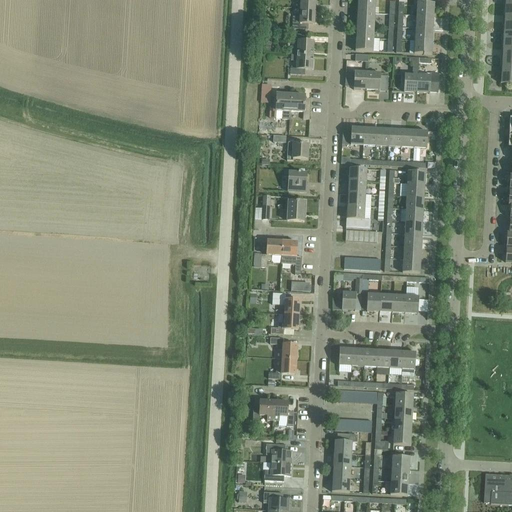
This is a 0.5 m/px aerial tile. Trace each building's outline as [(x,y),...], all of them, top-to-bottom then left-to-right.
[(300,0),(300,9),(315,10),(315,0),(293,0),(294,0),(300,0)] [(357,0),(357,14),(375,15),(375,0),(357,0)] [(416,4),(416,17),(433,18),(434,5),(416,4)] [(315,10),(300,9),(299,18),(293,18),(292,30),(308,31),(308,25),(314,25),(315,10)] [(357,14),(356,27),(374,28),(375,15),(357,14)] [(414,25),(414,15),(406,14),(405,24),(414,25)] [(444,30),(444,16),(436,16),(436,30),(444,30)] [(416,17),(415,30),(433,31),(433,18),(416,17)] [(511,17),(504,17),(503,34),(511,34),(511,17)] [(356,27),(355,39),(373,40),(374,28),(356,27)] [(415,30),(414,42),(432,43),(433,31),(415,30)] [(511,34),(503,34),(502,51),(511,51),(511,34)] [(291,50),(291,56),(313,57),(313,43),(306,43),(306,36),(292,36),(291,42),(297,42),(297,50),(291,50)] [(373,40),(355,39),(355,52),(373,53),(373,40)] [(432,43),(414,42),(414,55),(431,56),(432,43)] [(511,51),(502,51),(501,68),(511,68),(511,51)] [(313,57),(291,56),(290,62),(296,62),(295,70),(290,69),(290,76),(304,77),(304,71),(312,71),(313,57)] [(418,74),(418,64),(418,59),(405,58),(405,64),(412,64),(412,76),(404,76),(403,94),(416,94),(417,74),(418,74)] [(511,68),(501,68),(500,85),(511,85),(511,68)] [(354,91),(366,92),(367,74),(346,73),(345,88),(354,88),(354,91)] [(367,74),(366,92),(387,93),(388,78),(380,77),(380,75),(367,74)] [(430,75),(418,74),(417,74),(416,94),(429,95),(429,94),(438,94),(439,75),(430,75)] [(289,122),(290,114),(291,96),(277,95),(277,105),(271,105),(270,119),(276,120),(277,113),(282,113),(282,121),(289,122)] [(291,96),(290,114),(303,114),(303,121),(309,122),(310,107),(304,107),(305,97),(291,96)] [(364,130),(351,129),(351,131),(342,131),(342,146),(363,147),(364,130)] [(363,147),(376,148),(376,130),(364,130),(363,147)] [(376,148),(388,149),(389,131),(376,130),(376,148)] [(388,149),(401,149),(402,132),(389,131),(388,149)] [(401,149),(413,150),(414,132),(402,132),(401,149)] [(414,132),(413,150),(426,151),(427,133),(414,132)] [(288,144),(288,152),(287,162),(292,162),(292,160),(307,161),(308,147),(294,146),(294,145),(288,144)] [(349,170),(348,182),(366,183),(367,171),(349,170)] [(394,185),(399,185),(399,180),(394,180),(394,172),(389,172),(389,185),(394,185)] [(407,173),(407,186),(424,187),(425,174),(407,173)] [(287,194),(305,195),(306,175),(289,174),(284,174),(284,179),(288,179),(287,194)] [(348,182),(347,195),(365,196),(366,183),(348,182)] [(407,186),(406,198),(424,199),(424,187),(407,186)] [(347,195),(347,207),(365,208),(365,196),(347,195)] [(262,221),(269,221),(270,198),(263,198),(262,221)] [(406,198),(405,211),(423,212),(424,199),(406,198)] [(287,223),(304,223),(305,204),(288,203),(287,223)] [(347,207),(346,230),(370,231),(370,222),(370,215),(364,215),(365,208),(347,207)] [(405,211),(404,224),(422,225),(423,212),(405,211)] [(404,224),(404,236),(422,237),(422,225),(404,224)] [(345,242),(377,244),(377,234),(346,232),(345,242)] [(404,236),(403,249),(421,250),(422,237),(404,236)] [(280,265),(281,263),(282,242),(268,242),(267,256),(254,255),(253,268),(266,269),(267,262),(272,262),(274,264),(280,265)] [(282,242),(281,263),(281,266),(295,266),(294,276),(300,276),(301,258),(296,258),(297,243),(282,242)] [(403,249),(402,261),(420,262),(421,250),(403,249)] [(344,270),(380,272),(381,260),(344,258),(344,270)] [(420,262),(402,261),(402,274),(420,275),(420,262)] [(343,275),(343,280),(356,281),(355,295),(356,295),(361,295),(362,281),(362,276),(343,275)] [(293,280),(293,291),(311,291),(312,280),(293,280)] [(342,304),(341,312),(355,313),(356,295),(355,295),(342,294),(342,304)] [(285,307),(285,316),(299,317),(300,302),(286,301),(286,296),(273,295),(273,306),(285,307)] [(366,313),(379,314),(380,296),(367,295),(366,313)] [(379,314),(392,315),(393,297),(380,296),(379,314)] [(392,315),(404,315),(405,297),(393,297),(392,315)] [(405,297),(404,315),(417,316),(418,298),(405,297)] [(333,307),(332,311),(341,312),(342,304),(333,303),(333,307)] [(271,330),(271,336),(284,336),(284,331),(298,331),(299,317),(285,316),(278,315),(277,325),(279,325),(278,330),(271,330)] [(283,351),(282,361),(296,361),(297,347),(283,346),(283,340),(271,340),(271,346),(277,346),(277,351),(283,351)] [(338,368),(351,368),(352,350),(339,350),(338,368)] [(351,368),(364,369),(365,351),(352,350),(351,368)] [(364,369),(376,370),(377,352),(365,351),(364,369)] [(376,370),(389,370),(390,353),(377,352),(376,370)] [(389,370),(401,371),(402,353),(390,353),(389,370)] [(401,371),(401,376),(414,377),(414,372),(415,354),(402,353),(401,371)] [(296,361),(282,361),(281,369),(276,369),(275,374),(269,374),(269,380),(281,381),(281,375),(296,376),(296,361)] [(337,404),(373,406),(373,394),(337,392),(337,404)] [(395,395),(395,408),(412,409),(413,396),(395,395)] [(268,422),(273,422),(274,402),(261,402),(260,412),(253,411),(253,426),(260,426),(260,417),(268,417),(268,422)] [(274,402),(273,422),(279,423),(279,418),(287,418),(287,428),(293,428),(294,414),(287,413),(288,403),(274,402)] [(395,408),(394,421),(412,421),(412,409),(395,408)] [(335,432),(371,434),(372,423),(336,420),(335,432)] [(394,421),(393,433),(411,434),(412,421),(394,421)] [(411,434),(393,433),(392,446),(410,447),(411,434)] [(334,442),(333,455),(351,456),(352,444),(357,444),(357,436),(337,435),(337,442),(334,442)] [(272,457),(271,464),(291,465),(292,453),(285,452),(286,447),(267,446),(266,457),(272,457)] [(333,455),(333,468),(351,469),(351,456),(333,455)] [(392,458),(391,471),(409,472),(410,459),(392,458)] [(291,465),(271,464),(271,472),(265,471),(264,482),(284,483),(284,477),(290,478),(291,465)] [(333,468),(332,480),(350,481),(351,469),(333,468)] [(391,471),(390,483),(408,484),(409,472),(391,471)] [(246,483),(246,473),(238,473),(238,484),(246,483)] [(511,506),(511,476),(509,476),(509,477),(485,476),(484,504),(491,504),(491,506),(511,506)] [(350,481),(332,480),(331,493),(349,494),(350,481)] [(408,484),(390,483),(390,496),(408,497),(408,484)] [(269,505),(269,511),(272,511),(288,511),(289,501),(283,500),(283,495),(264,494),(263,504),(269,505)]
